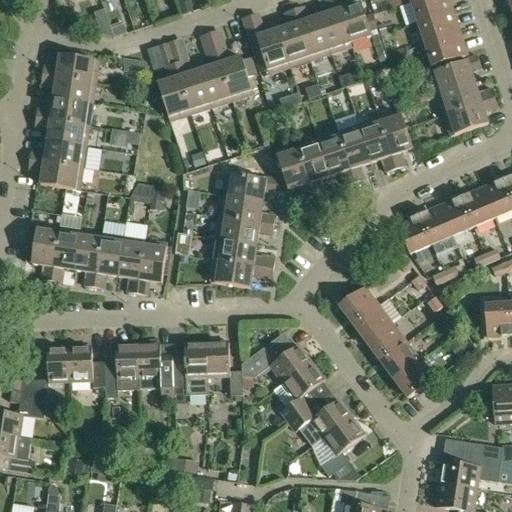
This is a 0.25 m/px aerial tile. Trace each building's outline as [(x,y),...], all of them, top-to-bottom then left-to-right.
[(329,15),(318,18),(330,56),(352,49),(351,44),(350,45),(335,0),(329,0),(324,2),(329,15)] [(361,4),(351,8),(348,0),(335,0),(350,45),(351,44),(371,38),(376,52),(384,49),(372,15),(365,18),(361,4)] [(387,0),(390,9),(410,3),(408,0),(387,0)] [(421,0),(411,3),(418,25),(454,13),(449,0),(421,0)] [(318,18),(310,21),(305,8),(294,12),(311,63),(330,56),(318,18)] [(288,28),(277,32),(290,69),(311,63),(294,12),(283,15),(288,28)] [(418,25),(425,47),(461,35),(454,13),(418,25)] [(124,25),(111,30),(114,39),(128,35),(124,25)] [(377,27),(381,37),(388,35),(384,25),(377,27)] [(85,35),(113,39),(109,26),(96,29),(95,27),(84,30),(85,35)] [(256,65),(264,63),(269,76),(290,69),(277,32),(256,39),(255,34),(247,37),(256,65)] [(425,47),(433,69),(468,58),(461,35),(425,47)] [(252,59),(243,62),(242,59),(231,62),(227,48),(215,52),(232,103),(254,96),(248,79),(258,77),(252,59)] [(209,69),(199,72),(211,110),(232,103),(215,52),(205,56),(209,69)] [(467,59),(468,63),(430,75),(437,97),(475,84),(472,74),(482,71),(477,56),(467,59)] [(60,57),(58,68),(44,66),(43,76),(96,84),(99,63),(60,57)] [(139,62),(140,73),(149,72),(146,63),(139,62)] [(199,72),(190,75),(186,62),(175,65),(191,116),(211,110),(199,72)] [(169,82),(158,85),(170,123),(191,116),(175,65),(164,69),(169,82)] [(55,89),(54,100),(93,105),(96,84),(43,76),(41,87),(55,89)] [(437,97),(444,117),(495,100),(492,89),(478,94),(475,84),(437,97)] [(54,100),(52,111),(38,108),(36,119),(90,127),(93,105),(54,100)] [(451,139),(489,126),(485,116),(499,111),(495,100),(444,117),(451,139)] [(402,154),(412,151),(413,151),(401,113),(380,120),(397,171),(407,168),(402,154)] [(49,132),(47,143),(86,148),(90,127),(36,119),(35,129),(49,132)] [(371,164),(381,161),(386,175),(397,171),(380,120),(359,127),(371,164)] [(359,127),(339,133),(355,184),(366,181),(361,168),(371,164),(359,127)] [(331,178),(340,175),(344,188),(355,184),(339,133),(318,140),(331,178)] [(129,134),(127,145),(139,147),(141,135),(129,134)] [(318,140),(297,147),(314,198),(325,194),(320,181),(331,178),(318,140)] [(47,143),(46,153),(31,152),(30,162),(83,170),(86,148),(47,143)] [(276,154),(288,192),(299,188),(304,202),(314,198),(297,147),(276,154)] [(41,187),(80,193),(83,170),(30,162),(28,173),(42,175),(41,187)] [(265,178),(265,181),(227,176),(224,198),(263,204),(264,194),(275,195),(278,179),(265,178)] [(511,177),(503,181),(511,202),(511,177)] [(511,202),(503,181),(482,190),(495,220),(511,212),(511,202)] [(143,199),(151,200),(153,189),(153,187),(144,186),(144,188),(143,199)] [(482,190),(461,199),(474,228),(495,220),(482,190)] [(224,198),(221,219),(274,228),(276,216),(261,214),(263,204),(224,198)] [(461,199),(440,208),(453,237),(474,228),(461,199)] [(151,202),(150,211),(161,212),(162,203),(151,202)] [(440,208),(419,217),(436,256),(435,252),(438,251),(435,245),(453,237),(440,208)] [(410,256),(410,255),(428,248),(432,257),(436,256),(419,217),(397,226),(410,256)] [(221,219),(218,240),(257,246),(258,236),(273,238),(274,228),(221,219)] [(43,267),(41,282),(52,283),(60,230),(38,227),(36,237),(27,235),(23,258),(33,260),(32,266),(43,267)] [(63,285),(66,271),(75,272),(81,233),(60,230),(52,283),(63,285)] [(86,274),(84,288),(95,289),(102,236),(81,233),(75,272),(86,274)] [(106,291),(108,277),(118,279),(124,240),(102,236),(95,289),(106,291)] [(129,280),(126,294),(138,296),(145,243),(124,240),(118,279),(129,280)] [(275,260),(255,257),(257,246),(218,240),(215,262),(274,271),(275,260)] [(148,297),(151,283),(162,285),(168,246),(145,243),(138,296),(148,297)] [(497,251),(485,256),(489,264),(500,259),(497,251)] [(478,269),(489,264),(485,256),(474,260),(478,269)] [(405,274),(412,268),(405,258),(398,264),(405,274)] [(250,290),(252,279),(272,282),(274,271),(215,262),(211,285),(221,286),(250,290)] [(496,278),(507,273),(504,265),(492,270),(496,278)] [(455,268),(443,274),(447,282),(459,277),(455,268)] [(443,274),(433,278),(437,286),(447,282),(443,274)] [(427,287),(419,277),(412,283),(419,293),(427,287)] [(339,307),(354,327),(379,308),(365,288),(339,307)] [(436,314),(443,308),(444,307),(436,297),(428,303),(436,314)] [(488,339),(511,337),(509,305),(485,307),(488,339)] [(354,327),(367,345),(393,326),(379,308),(354,327)] [(439,326),(445,334),(453,329),(446,321),(439,326)] [(367,345),(381,363),(406,344),(393,326),(367,345)] [(460,334),(447,343),(457,359),(470,348),(460,334)] [(242,398),(243,398),(242,380),(242,373),(230,373),(229,343),(206,344),(208,379),(230,379),(230,398),(235,398),(242,398)] [(187,406),(187,397),(208,396),(207,379),(208,379),(206,344),(185,345),(186,374),(174,374),(173,374),(174,387),(175,406),(187,406)] [(381,363),(394,381),(420,362),(406,344),(381,363)] [(173,361),(161,362),(160,346),(138,347),(140,391),(162,390),(162,388),(174,387),(173,374),(174,374),(173,361)] [(117,363),(103,364),(104,389),(105,389),(105,400),(118,400),(118,392),(140,391),(138,347),(116,347),(117,363)] [(264,349),(242,366),(242,373),(242,380),(255,379),(270,368),(283,385),(312,365),(299,347),(275,364),(264,349)] [(103,364),(93,364),(92,348),(69,349),(70,384),(93,383),(93,390),(104,389),(103,364)] [(48,381),(23,382),(21,393),(32,396),(33,407),(46,409),(49,385),(70,384),(69,349),(47,350),(48,381)] [(434,381),(420,362),(394,381),(409,400),(434,381)] [(325,383),(312,365),(283,385),(274,392),(287,410),(281,414),(288,424),(309,409),(302,400),(325,383)] [(496,426),(511,425),(511,387),(494,388),(496,426)] [(19,405),(18,416),(0,413),(0,435),(20,439),(23,417),(44,420),(46,409),(33,407),(32,396),(21,393),(12,392),(10,404),(19,405)] [(312,448),(324,440),(352,419),(339,401),(316,419),(309,409),(288,424),(295,434),(299,431),(312,448)] [(350,464),(342,454),(365,437),(352,419),(324,440),(337,458),(323,468),(331,478),(350,464)] [(35,464),(27,462),(30,441),(19,439),(20,439),(0,435),(0,470),(34,476),(35,464)] [(473,457),(473,458),(501,462),(503,450),(468,445),(467,456),(473,457)] [(93,459),(96,460),(100,458),(101,453),(97,449),(91,451),(90,457),(93,459)] [(142,449),(142,465),(159,465),(159,450),(142,449)] [(102,457),(102,465),(117,467),(118,458),(102,457)] [(442,465),(439,487),(477,493),(478,482),(498,485),(501,462),(473,458),(471,469),(442,465)] [(66,475),(84,478),(87,463),(68,460),(66,475)] [(172,471),(197,475),(199,464),(174,460),(172,471)] [(91,465),(90,474),(98,475),(100,468),(91,465)] [(126,473),(124,481),(138,482),(138,475),(126,473)] [(228,474),(228,481),(236,482),(237,475),(228,474)] [(48,494),(48,497),(56,498),(57,488),(49,487),(48,494)] [(461,511),(474,511),(477,493),(439,487),(436,508),(461,511)] [(191,501),(198,502),(197,504),(209,505),(211,493),(198,491),(198,492),(192,491),(191,501)] [(378,511),(379,510),(361,507),(363,495),(340,493),(339,503),(333,503),(331,511),(378,511)] [(58,511),(59,511),(61,498),(56,498),(48,497),(46,509),(45,511),(58,511)]
